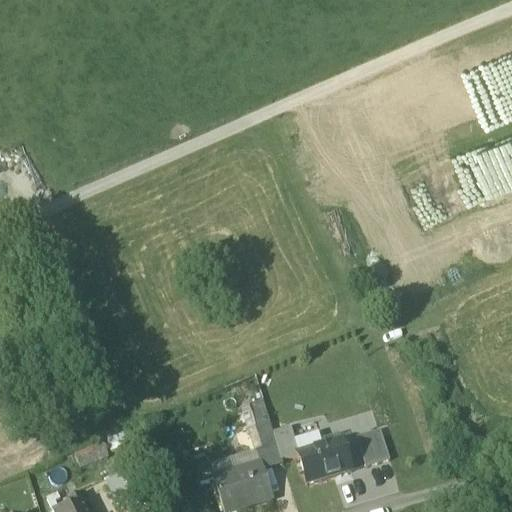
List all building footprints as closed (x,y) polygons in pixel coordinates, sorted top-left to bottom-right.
[(420,291),(447,280),(385,137),(358,149),(420,291)] [(390,395),(370,399),(376,426),(396,422),(390,395)] [(248,408),(254,427),(268,423),(262,404),(248,408)] [(253,455),(257,454),(257,456),(262,454),(254,427),(248,408),(240,411),(253,455)] [(262,454),(276,450),(272,438),(268,423),(254,427),(262,454)] [(281,465),(296,461),(297,460),(293,445),(290,433),(272,438),(276,450),(281,465)] [(125,435),(105,444),(111,456),(130,448),(125,435)] [(356,442),(365,472),(389,465),(380,435),(356,442)] [(296,461),(305,490),(351,476),(342,447),(341,447),(322,453),(320,445),(317,437),(293,445),(297,460),(296,461)] [(338,439),(320,445),(322,453),(341,447),(338,439)] [(84,455),(90,468),(108,460),(102,447),(84,455)] [(261,467),(263,476),(282,470),(281,465),(276,450),(262,454),(257,456),(261,467)] [(214,482),(261,467),(257,456),(257,454),(253,455),(209,468),(214,482)] [(79,473),(90,468),(84,455),(73,460),(79,473)] [(212,483),(214,482),(209,468),(208,463),(190,469),(200,490),(213,487),(212,483)] [(213,487),(220,511),(242,511),(241,506),(270,497),(263,476),(261,467),(214,482),(212,483),(213,487)] [(132,478),(120,483),(125,492),(129,500),(140,495),(132,478)] [(108,485),(114,498),(125,492),(120,483),(119,479),(108,485)] [(112,499),(116,508),(129,501),(129,500),(125,492),(114,498),(112,499)] [(148,511),(140,495),(129,500),(129,501),(134,511),(148,511)] [(66,506),(69,511),(74,511),(82,508),(83,510),(85,508),(81,499),(66,506)]
